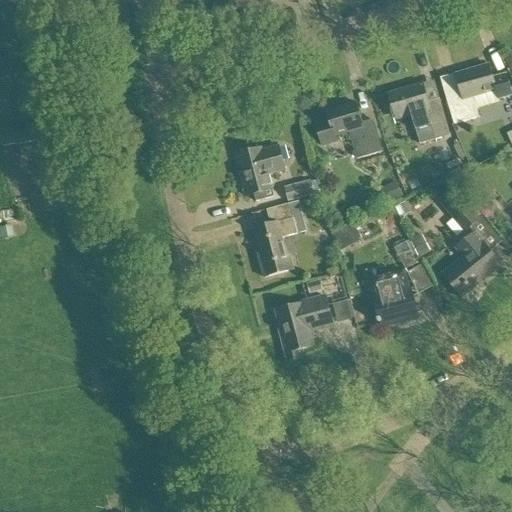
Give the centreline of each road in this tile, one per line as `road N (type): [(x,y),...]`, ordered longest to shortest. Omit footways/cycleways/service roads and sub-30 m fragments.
road 1 (residential): [(384,428),(307,452),(284,452),(253,433),(231,399),(195,297),(152,70)]
road 2 (residential): [(152,70),(443,0)]
